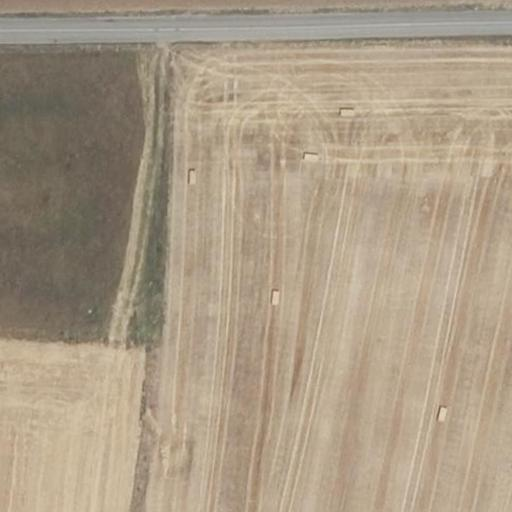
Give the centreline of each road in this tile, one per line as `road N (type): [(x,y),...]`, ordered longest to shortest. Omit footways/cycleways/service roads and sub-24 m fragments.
road 1 (unclassified): [(0,28),(511,21)]
road 2 (track): [(161,26),(114,511)]
